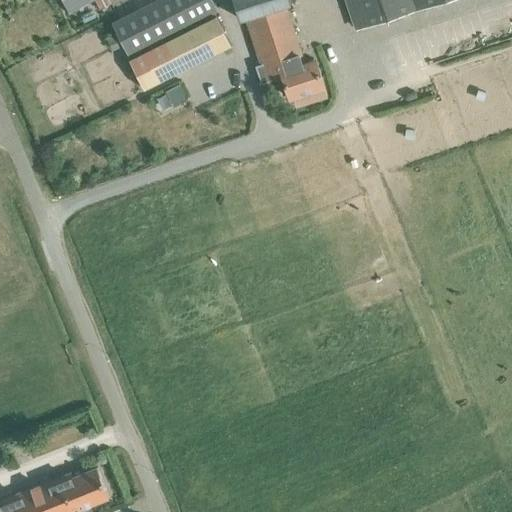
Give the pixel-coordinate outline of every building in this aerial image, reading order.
[(63,0),(69,11),(91,0),(95,0),(100,9),(112,3),(110,0),(63,0)] [(216,11),(218,10),(213,0),(156,0),(112,23),(143,85),(231,42),(216,11)] [(290,97),(294,95),(297,105),(328,95),(316,60),(305,63),(286,3),(290,2),(289,0),(235,0),(241,19),(246,17),(261,64),(258,65),(263,81),(283,75),(290,97)] [(345,0),(356,29),(445,0),(345,0)] [(488,15),(405,35),(412,64),(495,44),(488,15)] [(174,104),(190,96),(183,82),(167,90),(174,104)] [(0,511),(87,511),(85,505),(109,496),(97,466),(61,480),(59,475),(0,499),(0,511)]
